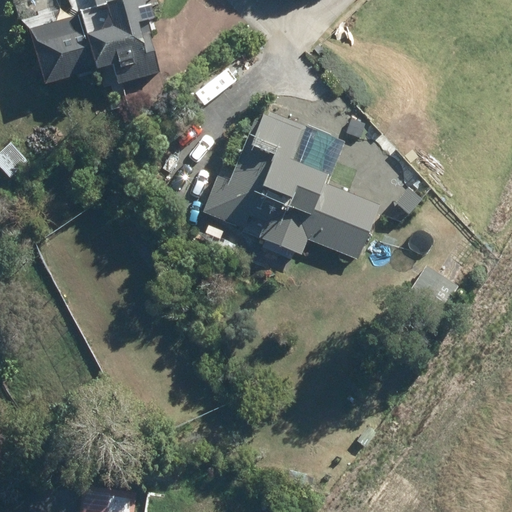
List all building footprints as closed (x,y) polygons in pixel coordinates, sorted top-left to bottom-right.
[(79,18),(28,32),(43,86),(112,66),(117,86),(158,74),(144,22),(154,20),(150,4),(158,2),(157,0),(93,0),(96,9),(79,14),(79,18)] [(305,241),(356,261),(377,207),(326,187),(343,144),(264,113),(259,127),(252,125),(229,183),(218,178),(204,214),(242,228),(247,217),(265,224),(258,240),(299,256),(305,241)] [(0,151),(0,168),(10,179),(27,162),(9,144),(0,151)] [(408,188),(395,202),(408,214),(421,200),(408,188)] [(467,209),(459,217),(470,230),(479,222),(467,209)] [(424,267),(405,301),(438,321),(458,288),(424,267)] [(133,511),(136,494),(82,487),(79,511),(133,511)]
